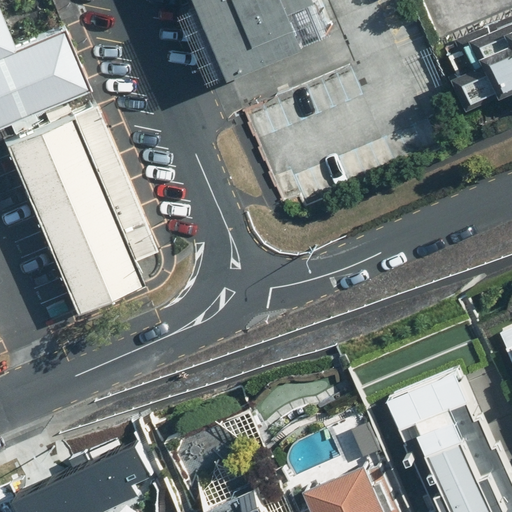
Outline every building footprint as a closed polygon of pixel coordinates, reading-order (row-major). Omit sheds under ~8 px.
[(191,0),(226,79),(327,27),(316,0),(191,0)] [(470,42),(461,45),(480,95),(511,82),(511,12),(465,30),(470,42)] [(0,122),(87,86),(61,23),(10,44),(0,18),(0,122)] [(90,101),(4,139),(72,307),(141,281),(132,262),(152,253),(90,101)] [(511,341),(500,347),(511,373),(511,341)] [(390,406),(437,511),(511,511),(511,484),(494,444),(487,447),(456,377),(390,406)] [(15,499),(20,511),(97,511),(132,497),(126,485),(148,475),(135,445),(15,499)] [(284,489),(292,511),(362,511),(344,465),(284,489)]
